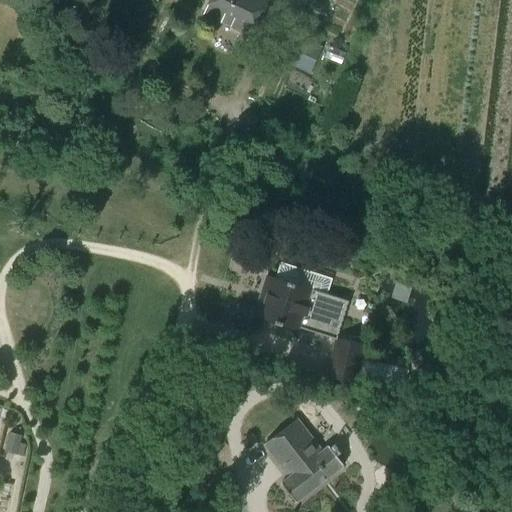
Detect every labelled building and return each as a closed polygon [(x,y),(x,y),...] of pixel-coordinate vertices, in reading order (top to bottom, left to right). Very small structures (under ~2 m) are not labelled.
[(209,0),(203,16),(251,38),(268,0),(209,0)] [(278,0),(302,11),(307,0),(278,0)] [(304,40),(292,67),(309,75),(322,48),(304,40)] [(313,333),(338,339),(348,300),(328,294),(333,279),(282,264),(277,279),(272,277),(259,319),(299,332),(300,329),(313,333)] [(397,283),(392,299),(408,303),(412,288),(397,283)] [(327,377),(403,395),(409,372),(362,361),(365,349),(334,342),(327,377)] [(404,401),(401,414),(412,417),(416,404),(404,401)] [(289,477),(281,484),(296,503),(344,466),(329,447),(322,452),(297,420),(264,445),(289,477)] [(10,433),(5,452),(16,455),(22,457),(25,445),(19,444),(21,436),(10,433)]
